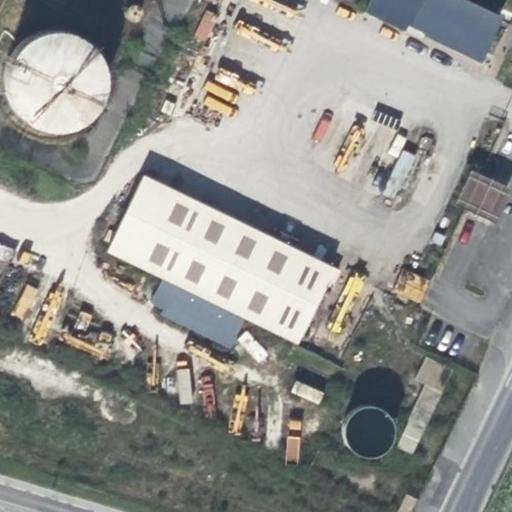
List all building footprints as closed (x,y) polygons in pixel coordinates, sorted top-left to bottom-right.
[(359,0),(353,13),(384,28),(388,21),(405,28),(404,31),(418,38),(462,60),(482,17),(447,0),(359,0)] [(29,34),(22,31),(20,30),(14,29),(8,29),(0,31),(0,30),(0,106),(5,108),(9,109),(18,108),(26,106),(34,101),(38,98),(43,93),(48,84),(50,77),(51,66),(50,59),(47,52),(43,45),(38,40),(29,34)] [(470,169),(456,202),(496,220),(511,187),(470,169)] [(136,173),(99,249),(289,342),(326,266),(136,173)] [(419,302),(428,279),(402,268),(393,291),(419,302)] [(408,452),(448,366),(421,354),(410,376),(420,381),(403,417),(404,419),(392,444),(408,452)] [(294,381),(289,393),(319,403),(323,390),(294,381)] [(375,405),(370,403),(368,403),(366,402),(358,402),(351,404),(344,409),(342,412),(338,419),(337,423),(336,430),(338,437),(340,441),(344,446),(347,449),(352,452),(358,453),(366,453),(372,452),(375,450),(380,447),(383,442),(386,437),(387,433),(388,428),(387,423),(384,414),(381,410),(377,407),(375,405)]
